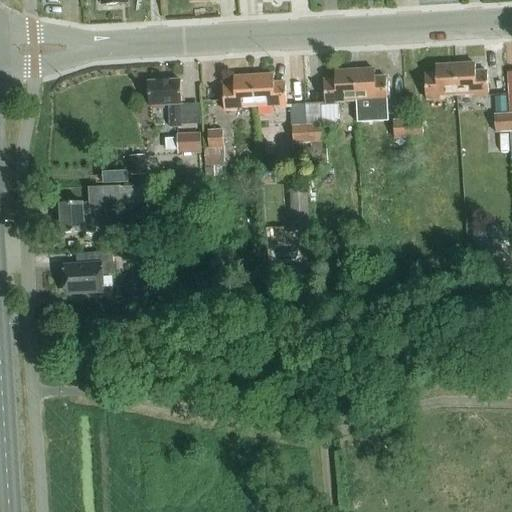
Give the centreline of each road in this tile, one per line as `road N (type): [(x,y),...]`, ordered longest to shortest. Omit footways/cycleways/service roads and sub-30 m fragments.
road 1 (unclassified): [(0,53),(511,25)]
road 2 (primary): [(9,511),(0,352)]
